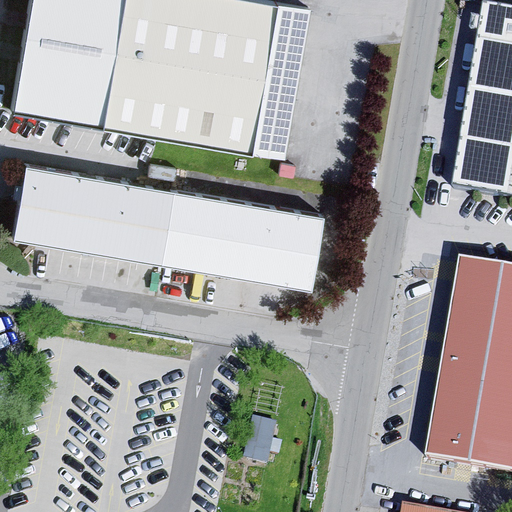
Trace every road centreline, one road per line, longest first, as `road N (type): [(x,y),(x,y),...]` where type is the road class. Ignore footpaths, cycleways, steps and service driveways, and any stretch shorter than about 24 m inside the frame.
road 1 (residential): [(366,359),(0,288)]
road 2 (residential): [(366,359),(429,0)]
road 3 (unknown): [(346,478),(511,508)]
road 4 (residential): [(340,511),(366,359)]
road 5 (unknown): [(391,217),(511,241)]
